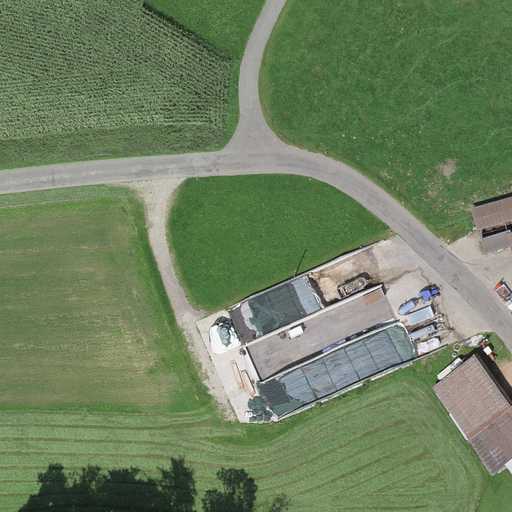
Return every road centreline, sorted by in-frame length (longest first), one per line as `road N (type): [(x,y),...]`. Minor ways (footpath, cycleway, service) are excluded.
road 1 (unclassified): [(511,332),(410,231),(336,172),(257,163)]
road 2 (unclassified): [(257,163),(0,182)]
road 3 (unclassified): [(257,163),(253,63),(278,0)]
